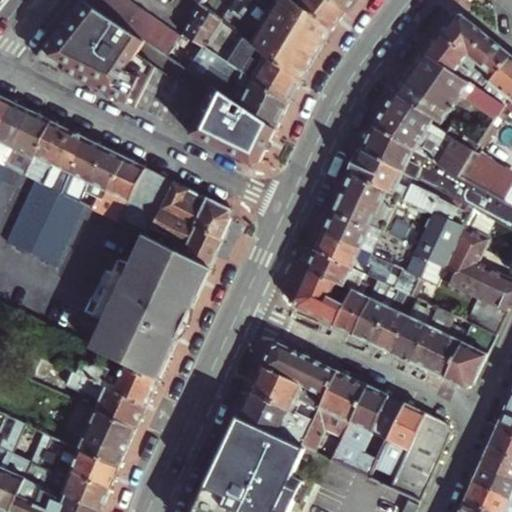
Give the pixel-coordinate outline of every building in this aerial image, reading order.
[(144,39),(84,0),(83,0),(42,52),(66,66),(63,71),(128,103),(133,93),(140,97),(155,66),(135,56),(144,39)] [(125,0),(84,0),(144,39),(170,57),(182,38),(180,36),(125,0)] [(203,0),(202,3),(302,81),(332,30),(294,0),(261,0),(253,0),(247,8),(236,0),(203,0)] [(294,0),(332,30),(346,13),(329,0),(294,0)] [(329,0),(346,13),(356,0),(329,0)] [(216,34),(207,48),(289,102),(298,88),(302,81),(202,3),(192,18),(216,34)] [(496,75),(511,55),(511,53),(494,38),(466,16),(454,17),(442,32),(471,55),(496,75)] [(192,38),(207,48),(216,34),(192,18),(183,31),(192,38)] [(192,38),(183,31),(180,36),(182,38),(189,42),(192,38)] [(452,69),(468,79),(473,72),(472,71),(464,64),(471,55),(442,32),(427,52),(452,69)] [(207,48),(191,71),(211,85),(277,129),(289,102),(207,48)] [(473,83),(468,79),(452,69),(427,52),(422,58),(397,91),(403,95),(438,117),(444,121),(464,94),(490,111),(470,137),(481,144),(507,106),(484,90),(473,83)] [(490,82),(511,98),(511,55),(496,75),(490,82)] [(478,76),(473,72),(468,79),(473,83),(478,76)] [(484,90),(507,106),(511,100),(511,98),(490,82),(484,90)] [(263,160),(277,129),(211,85),(209,89),(213,91),(208,101),(213,104),(211,107),(210,109),(205,107),(191,134),(203,140),(253,164),(263,160)] [(435,121),(438,117),(403,95),(397,91),(375,125),(461,175),(474,156),(481,144),(470,137),(453,127),(450,131),(435,121)] [(135,107),(140,97),(133,93),(128,103),(135,107)] [(0,124),(11,102),(0,96),(0,124)] [(31,112),(11,102),(0,124),(0,166),(4,168),(31,112)] [(52,122),(31,112),(4,168),(5,168),(24,178),(52,122)] [(42,187),(69,130),(52,122),(24,178),(33,182),(42,187)] [(461,175),(375,125),(364,149),(471,205),(474,200),(471,198),(474,192),(463,185),(467,178),(461,175)] [(60,195),(87,139),(77,134),(69,130),(42,187),(57,194),(60,195)] [(78,204),(104,147),(87,139),(60,195),(78,204)] [(98,214),(124,157),(104,147),(78,204),(82,206),(98,214)] [(364,149),(352,174),(467,227),(443,278),(482,296),(511,310),(511,307),(511,277),(480,262),(492,237),(468,226),(476,208),(471,205),(364,149)] [(511,177),(474,156),(461,175),(467,178),(497,195),(511,204),(511,177)] [(132,197),(146,167),(124,157),(98,214),(109,219),(119,224),(126,209),(132,197)] [(146,167),(132,197),(222,240),(232,218),(229,208),(186,187),(146,167)] [(467,227),(352,174),(326,231),(423,277),(440,285),(443,278),(467,227)] [(474,200),(471,205),(476,208),(488,214),(497,195),(467,178),(463,185),(474,192),(471,198),(474,200)] [(52,268),(58,255),(64,242),(82,206),(78,204),(60,195),(57,194),(42,187),(33,182),(4,246),(52,268)] [(511,204),(497,195),(488,214),(511,226),(511,204)] [(222,240),(132,197),(126,209),(148,219),(144,236),(210,268),(222,240)] [(423,277),(326,231),(317,250),(355,267),(366,273),(373,276),(382,280),(401,289),(414,295),(423,277)] [(115,360),(157,381),(196,297),(210,268),(144,236),(130,266),(118,260),(99,301),(89,296),(82,312),(102,321),(90,348),(100,353),(115,360)] [(346,285),(355,267),(317,250),(315,254),(309,268),(346,285)] [(354,289),(358,291),(364,278),(366,273),(355,267),(346,285),(354,289)] [(346,285),(309,268),(296,296),(299,308),(337,325),(354,289),(346,285)] [(366,273),(364,278),(371,281),(373,276),(366,273)] [(373,276),(371,281),(380,285),(382,280),(373,276)] [(355,334),(374,343),(392,307),(384,302),(390,290),(399,294),(401,289),(382,280),(380,285),(373,298),(355,334)] [(355,334),(373,298),(358,291),(354,289),(337,325),(355,334)] [(374,343),(394,352),(412,316),(403,311),(409,299),(418,303),(420,298),(414,295),(401,289),(399,294),(392,307),(374,343)] [(482,296),(477,308),(505,322),(511,310),(482,296)] [(394,352),(413,361),(439,307),(433,304),(427,314),(415,308),(412,316),(394,352)] [(0,336),(72,371),(146,406),(157,381),(115,360),(111,370),(97,363),(89,367),(89,360),(97,359),(100,353),(90,348),(0,305),(0,336)] [(413,361),(431,369),(448,333),(441,329),(447,317),(454,321),(457,315),(439,307),(413,361)] [(470,321),(474,323),(499,335),(505,322),(477,308),(470,321)] [(431,369),(447,377),(465,341),(458,337),(464,325),(471,328),(474,323),(470,321),(457,315),(454,321),(448,333),(431,369)] [(465,341),(447,377),(467,386),(476,383),(499,335),(474,323),(471,328),(465,341)] [(263,367),(328,397),(340,372),(283,344),(272,347),(263,367)] [(317,421),(328,397),(263,367),(252,391),(317,421)] [(103,394),(96,409),(135,428),(146,406),(72,371),(66,384),(94,397),(103,394)] [(335,413),(353,422),(370,386),(342,372),(340,372),(328,397),(317,421),(305,445),(308,447),(314,449),(316,444),(320,446),(335,413)] [(408,404),(391,396),(370,386),(353,422),(348,433),(344,439),(335,459),(354,468),(373,476),(381,459),(368,453),(377,434),(390,441),(408,404)] [(317,421),(252,391),(241,415),(305,445),(317,421)] [(404,464),(411,450),(429,414),(408,404),(390,441),(386,450),(400,457),(398,461),(404,464)] [(511,410),(508,408),(499,426),(511,432),(511,410)] [(62,432),(59,438),(118,465),(135,428),(96,409),(86,432),(76,427),(72,437),(62,432)] [(7,414),(4,420),(13,424),(16,418),(7,414)] [(425,457),(443,421),(429,414),(411,450),(425,457)] [(305,445),(241,415),(229,440),(217,465),(202,498),(195,511),(291,511),(306,480),(295,475),(308,447),(305,445)] [(425,457),(440,463),(452,437),(454,432),(451,424),(443,421),(425,457)] [(27,423),(24,429),(34,433),(36,428),(27,423)] [(511,432),(499,426),(491,444),(511,452),(511,432)] [(335,459),(344,439),(348,433),(340,429),(327,455),(335,459)] [(76,459),(71,469),(110,487),(118,465),(59,438),(53,435),(47,449),(70,459),(71,457),(76,459)] [(0,480),(14,451),(0,444),(0,480)] [(511,452),(491,444),(483,462),(511,475),(511,452)] [(408,493),(425,457),(411,450),(404,464),(402,469),(394,486),(408,493)] [(0,507),(9,511),(25,478),(33,460),(14,451),(0,480),(0,507)] [(408,493),(423,500),(440,463),(425,457),(408,493)] [(373,476),(394,486),(402,469),(381,459),(373,476)] [(511,475),(483,462),(475,479),(511,495),(511,475)] [(49,469),(40,465),(37,470),(40,472),(46,475),(49,469)] [(110,487),(71,469),(62,489),(62,490),(67,492),(102,509),(110,487)] [(46,475),(40,472),(37,478),(44,481),(46,475)] [(25,478),(9,511),(10,511),(55,511),(34,502),(42,486),(25,478)] [(511,511),(511,495),(475,479),(468,496),(503,511),(511,511)] [(62,490),(44,481),(42,486),(65,496),(67,492),(62,490)] [(55,511),(100,511),(102,509),(67,492),(65,496),(42,486),(34,502),(55,511)] [(460,511),(503,511),(468,496),(460,511)] [(405,511),(417,511),(421,503),(412,499),(405,511)]
